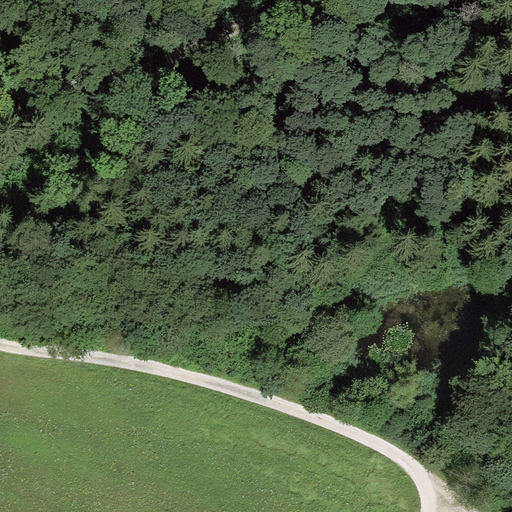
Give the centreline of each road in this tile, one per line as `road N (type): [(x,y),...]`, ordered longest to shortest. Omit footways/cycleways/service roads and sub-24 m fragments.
road 1 (track): [(442,491),(331,422),(222,385),(117,358),(0,342)]
road 2 (track): [(0,100),(107,83),(307,0)]
